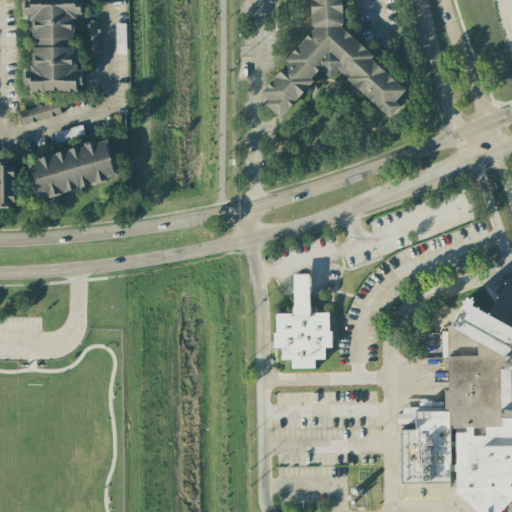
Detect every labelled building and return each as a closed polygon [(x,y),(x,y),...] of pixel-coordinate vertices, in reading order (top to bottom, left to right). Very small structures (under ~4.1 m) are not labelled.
[(74,33),(74,32),(74,24),(77,14),(80,14),(80,0),(26,0),(24,10),(24,14),(31,16),(31,38),(38,40),(38,48),(34,48),(31,57),(31,63),(29,71),(26,71),(27,92),(78,92),(83,75),(83,71),(75,71),(74,33)] [(307,0),(308,38),(263,86),(263,102),(278,117),(280,117),(322,72),(330,79),(338,71),(389,118),(399,107),(399,83),(342,29),(341,0),(307,0)] [(86,21),(87,58),(100,58),(99,20),(86,21)] [(126,24),(115,24),(115,54),(126,54),(126,24)] [(61,115),(57,102),(19,112),(23,125),(61,115)] [(84,136),(82,126),(54,131),(55,141),(84,136)] [(29,158),(37,197),(117,180),(109,141),(29,158)] [(0,206),(15,206),(14,164),(0,164),(0,206)] [(309,312),(309,274),(293,275),(293,313),(274,313),(274,349),(280,349),(280,360),(290,360),(290,369),(315,369),(314,359),(325,359),(325,347),(330,347),(330,312),(309,312)] [(475,511),(456,492),(455,431),(449,429),(449,483),(401,485),(400,431),(415,430),(415,412),(445,412),(444,391),(448,391),(446,325),(453,325),(467,300),(475,304),(473,308),(488,316),(509,279),(511,279),(511,502),(501,511),(475,511)]
